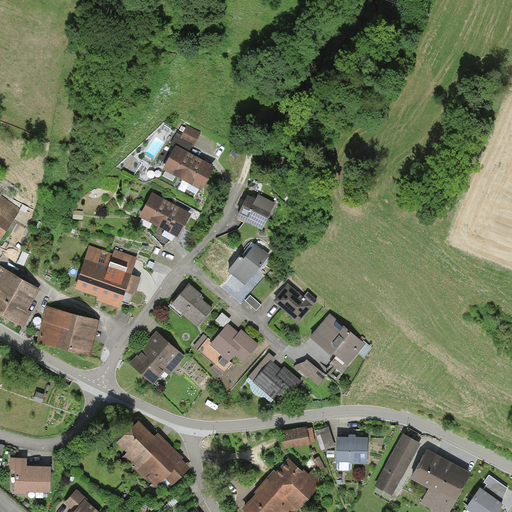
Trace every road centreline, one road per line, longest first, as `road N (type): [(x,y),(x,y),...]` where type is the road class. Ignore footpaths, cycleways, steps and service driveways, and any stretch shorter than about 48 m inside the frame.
road 1 (unclassified): [(511,470),(428,428),(374,414),(192,426)]
road 2 (track): [(382,0),(356,36),(272,99),(237,187)]
road 3 (residential): [(183,265),(126,336),(97,391)]
road 4 (residential): [(297,358),(183,265)]
road 5 (residential): [(97,391),(82,422),(60,440),(0,435)]
